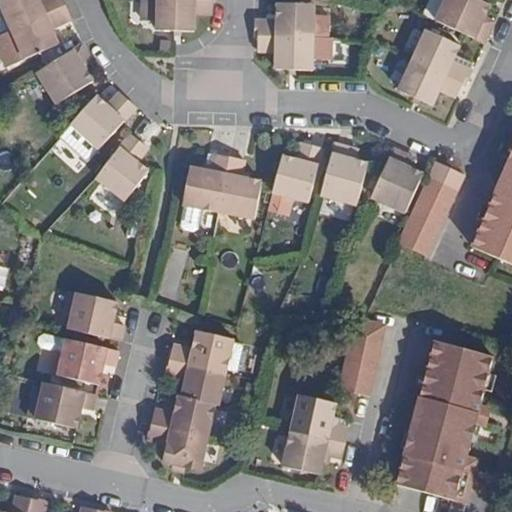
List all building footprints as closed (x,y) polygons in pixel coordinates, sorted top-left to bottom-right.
[(0,0),(0,2),(12,30),(65,6),(62,0),(40,0),(39,1),(38,0),(0,0)] [(213,6),(213,0),(144,0),(143,20),(158,21),(158,31),(195,32),(195,14),(213,15),(213,6)] [(445,0),(436,21),(485,44),(489,35),(491,29),(482,25),(485,19),(491,5),(479,0),(445,0)] [(278,16),(278,21),(266,21),(256,21),(256,27),(256,37),(259,37),(314,38),(314,15),(315,5),(278,4),(278,16)] [(70,17),(65,6),(12,30),(0,34),(0,52),(7,68),(59,45),(52,29),(71,21),(70,17)] [(329,16),(314,15),(314,38),(329,39),(329,16)] [(494,23),(485,19),(482,25),(491,29),(494,23)] [(463,84),(466,86),(469,78),(473,71),(453,62),(460,46),(427,31),(413,61),(463,84)] [(314,38),(259,37),(259,43),(259,52),(277,52),(276,70),(313,71),(313,58),(331,58),(331,39),(329,39),(314,38)] [(83,64),(91,59),(88,54),(83,45),(38,74),(58,105),(94,82),(86,70),(83,64)] [(91,59),(83,64),(86,70),(95,64),(91,59)] [(463,84),(413,61),(400,91),(433,106),(440,90),(456,98),(459,91),(463,84)] [(125,98),(120,93),(108,106),(113,111),(125,98)] [(133,106),(125,98),(113,111),(108,106),(99,95),(73,123),(99,150),(137,109),(133,106)] [(149,149),(130,135),(97,179),(126,201),(149,172),(138,163),(149,149)] [(308,146),(302,144),(297,161),(303,163),(308,146)] [(348,159),(351,149),(335,145),(321,196),(358,206),(369,164),(355,161),(348,159)] [(324,150),(308,146),(303,163),(297,161),(283,157),(273,193),(309,203),(324,150)] [(358,150),(351,149),(348,159),(355,161),(358,150)] [(404,166),(409,156),(394,150),(372,198),(406,214),(424,175),(411,169),(404,166)] [(206,167),(212,168),(215,156),(208,155),(206,167)] [(220,208),(230,158),(215,156),(212,168),(206,167),(191,164),(184,201),(186,201),(203,205),(220,208)] [(411,169),(415,159),(409,156),(404,166),(411,169)] [(244,169),(245,162),(230,158),(220,208),(256,215),(264,178),(249,175),(243,174),(244,169)] [(465,175),(437,163),(435,168),(431,176),(459,188),(465,175)] [(511,264),(511,170),(478,250),(511,264)] [(402,242),(430,254),(459,188),(431,176),(402,242)] [(203,205),(186,201),(182,222),(185,226),(194,228),(199,225),(203,205)] [(121,342),(125,327),(113,324),(115,316),(118,303),(69,292),(64,314),(72,316),(69,330),(121,342)] [(380,310),(356,319),(340,390),(357,394),(374,398),(393,313),(380,310)] [(174,346),(171,360),(227,373),(234,341),(197,332),(195,344),(193,350),(174,346)] [(64,354),(67,340),(44,334),(39,338),(38,343),(41,349),(55,352),(64,354)] [(423,383),(400,486),(469,502),(475,473),(464,470),(468,455),(476,420),(479,404),(491,355),(433,339),(427,367),(423,383)] [(104,365),(115,368),(119,351),(67,340),(64,354),(55,352),(51,375),(99,386),(102,372),(104,365)] [(171,360),(170,360),(166,376),(186,381),(185,388),(182,397),(216,406),(219,406),(227,373),(171,360)] [(427,367),(419,366),(416,381),(423,383),(427,367)] [(96,395),(45,383),(41,398),(33,396),(28,418),(77,429),(80,416),(82,408),(93,411),(96,395)] [(329,440),(346,444),(349,429),(348,429),(332,425),(334,418),(337,404),(300,395),(292,432),(329,440)] [(182,397),(179,397),(176,408),(175,415),(156,411),(153,425),(208,438),(216,406),(182,397)] [(490,407),(479,404),(476,420),(486,423),(490,407)] [(334,418),(332,425),(348,429),(349,422),(334,418)] [(152,425),(148,441),(168,446),(164,464),(174,466),(185,469),(186,469),(201,472),(208,438),(153,425),(152,425)] [(342,459),(346,444),(329,440),(292,432),(284,468),(320,476),(325,455),(342,459)] [(479,457),(468,455),(464,470),(475,473),(479,457)] [(28,511),(31,500),(17,496),(13,511),(28,511)] [(28,511),(45,511),(47,502),(32,499),(31,500),(28,511)]
